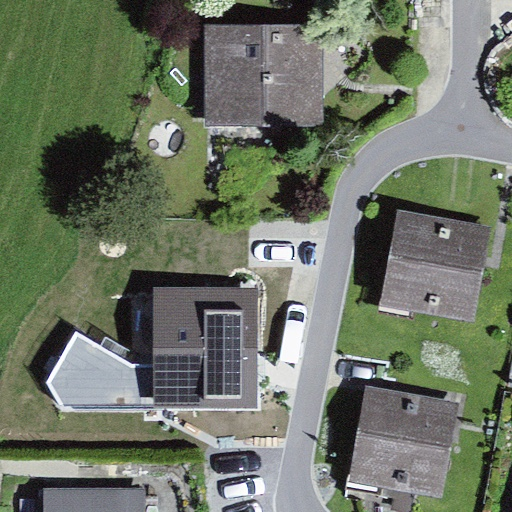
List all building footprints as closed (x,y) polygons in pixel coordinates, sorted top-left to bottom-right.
[(322,28),(213,30),(215,130),(325,127),(322,28)] [(492,230),(399,215),(383,312),(476,327),(486,264),(492,230)] [(257,294),(159,293),(159,411),(257,412),(257,374),(257,294)] [(367,391),(351,487),(444,503),(460,406),(367,391)] [(146,511),(146,492),(45,493),(44,511),(146,511)]
